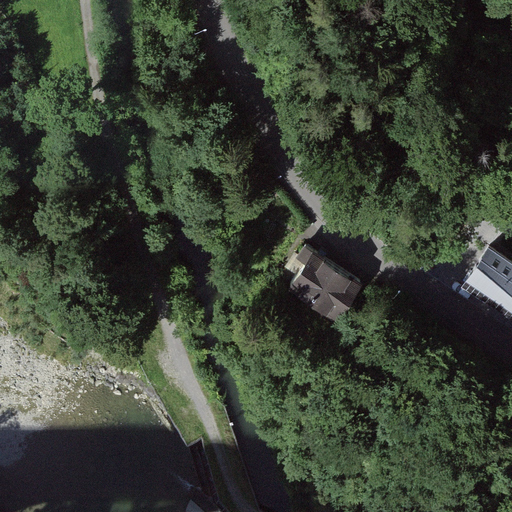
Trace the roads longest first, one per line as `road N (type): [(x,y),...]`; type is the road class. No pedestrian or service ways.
road 1 (track): [(89,0),(126,188),(238,501),(252,511)]
road 2 (residential): [(511,344),(390,262),(322,201),(240,72),(211,0)]
